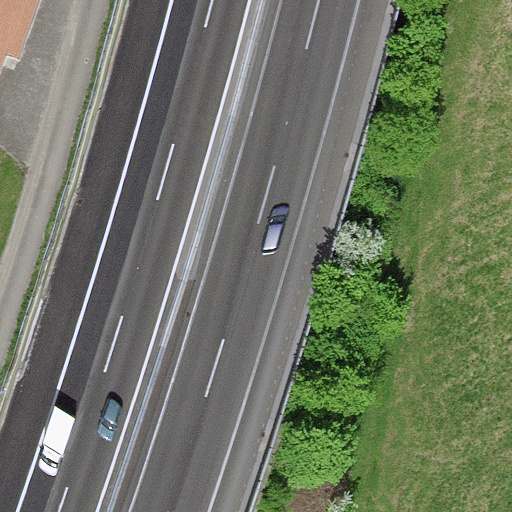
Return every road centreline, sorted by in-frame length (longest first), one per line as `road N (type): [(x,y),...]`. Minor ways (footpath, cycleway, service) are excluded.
road 1 (motorway): [(204,0),(137,252),(51,511)]
road 2 (motorway): [(170,511),(243,288),(321,0)]
road 3 (unclassified): [(77,0),(0,281)]
